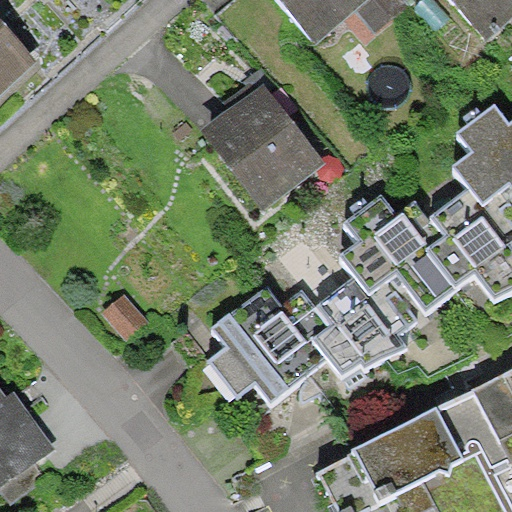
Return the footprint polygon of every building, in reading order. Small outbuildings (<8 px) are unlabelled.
[(274,0),(313,48),(356,14),(374,36),(410,7),(404,0),(274,0)] [(511,0),(445,0),(489,48),(511,28),(511,0)] [(11,36),(0,24),(0,93),(34,61),(11,36)] [(324,164),(265,91),(258,97),(205,139),(263,212),(324,164)] [(511,127),(511,129),(494,110),(459,139),(474,159),(456,172),(472,192),(433,221),(420,203),(399,221),(383,201),(346,227),(361,247),(343,262),(358,279),(315,312),(300,295),(284,308),(270,289),(215,332),(230,350),(213,364),(240,399),(257,387),(273,407),(301,386),(327,366),(342,384),(363,368),(367,372),(408,350),(400,339),(475,279),(494,305),(511,295),(511,127)] [(126,296),(103,316),(127,343),(150,323),(126,296)] [(511,511),(511,375),(315,478),(333,511),(511,511)] [(16,395),(9,400),(0,386),(0,491),(57,452),(16,395)]
